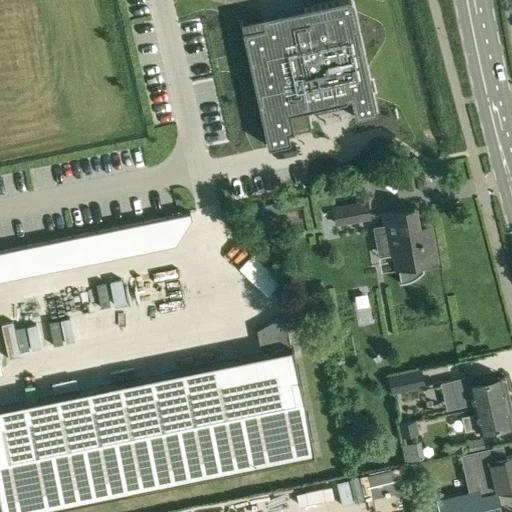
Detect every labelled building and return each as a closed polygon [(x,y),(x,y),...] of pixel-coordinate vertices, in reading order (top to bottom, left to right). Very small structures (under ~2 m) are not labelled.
[(264,27),(243,31),(268,146),(288,141),(286,131),(292,130),(288,112),(350,99),(354,118),(376,113),(354,6),(352,2),(350,0),(342,0),(303,8),(307,23),(265,32),(264,27)] [(371,218),(367,199),(331,205),(335,225),(371,218)] [(393,245),(397,267),(399,266),(401,283),(408,281),(414,279),(419,275),(424,271),(422,262),(435,260),(430,227),(417,229),(414,207),(382,213),(388,246),(393,245)] [(190,217),(189,211),(73,236),(0,250),(0,370),(1,371),(0,365),(0,277),(173,243),(190,217)] [(260,228),(268,227),(267,217),(259,218),(260,228)] [(210,297),(188,298),(189,314),(210,312),(210,297)] [(0,507),(0,511),(25,511),(314,454),(293,348),(291,348),(284,316),(280,317),(258,329),(263,354),(0,406),(0,507)] [(310,368),(313,382),(345,376),(342,362),(310,368)] [(424,385),(420,369),(389,376),(392,392),(424,385)] [(475,402),(476,406),(506,400),(504,393),(508,390),(506,380),(501,380),(501,377),(473,383),(471,376),(451,381),(456,406),(475,402)] [(506,400),(476,406),(478,414),(461,417),(464,432),(481,429),(482,431),(511,424),(511,422),(511,420),(511,409),(508,409),(506,400)] [(399,424),(402,436),(418,432),(415,421),(399,424)] [(511,488),(511,454),(504,457),(502,445),(469,452),(478,491),(469,493),(449,497),(452,510),(441,511),(501,511),(497,492),(511,488)] [(293,511),(291,495),(277,497),(278,511),(293,511)]
